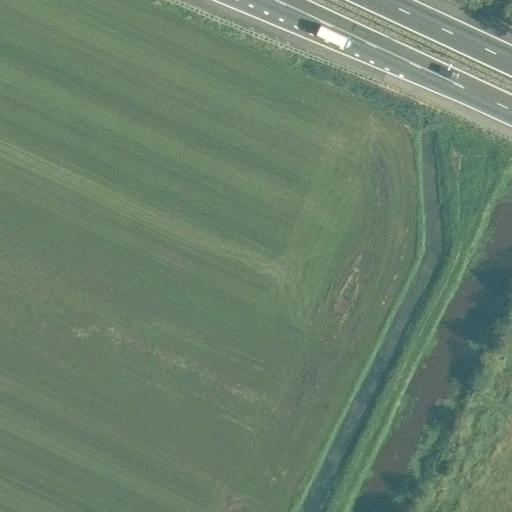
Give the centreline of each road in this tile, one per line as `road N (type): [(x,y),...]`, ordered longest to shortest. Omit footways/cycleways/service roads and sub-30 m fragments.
road 1 (motorway): [(276,0),(511,111)]
road 2 (motorway): [(511,61),(379,0)]
